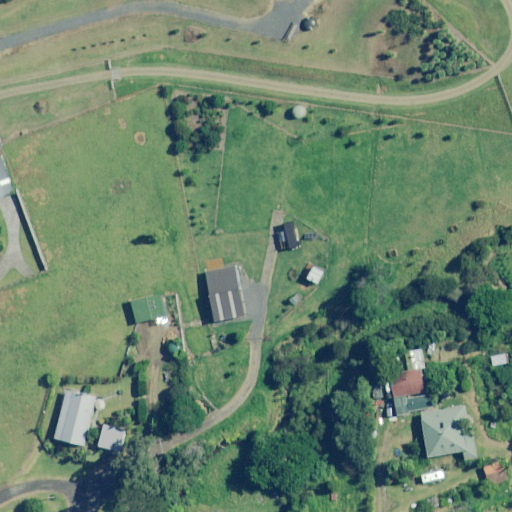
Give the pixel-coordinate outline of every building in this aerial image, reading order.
[(0,198),(15,192),(1,157),(0,157),(0,198)] [(136,324),(154,319),(164,317),(160,300),(154,301),(153,295),(148,296),(131,300),(136,324)] [(400,378),(390,380),(394,398),(426,391),(421,368),(399,373),(400,378)] [(97,397),(65,389),(54,438),(86,445),(97,397)] [(434,407),(432,395),(407,399),(409,411),(434,407)] [(460,397),(441,400),(443,410),(421,414),(428,457),(464,452),(466,460),(478,458),(474,429),(471,430),(467,405),(461,406),(460,397)] [(126,430),(104,424),(99,446),(121,452),(126,430)]
